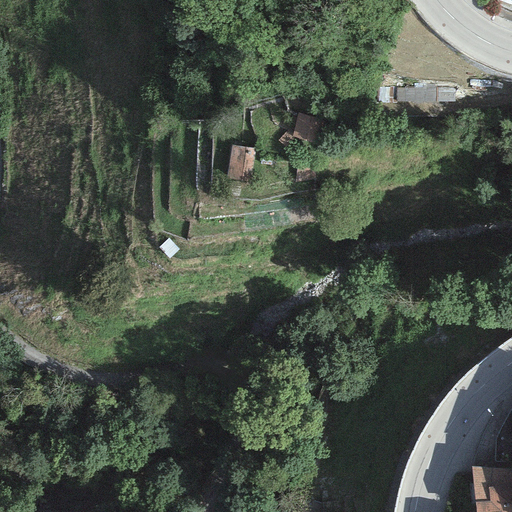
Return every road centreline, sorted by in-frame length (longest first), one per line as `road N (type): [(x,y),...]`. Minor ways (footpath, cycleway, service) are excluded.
road 1 (track): [(0,334),(77,375),(118,379),(205,361),(231,371),(250,406),(238,449),(215,487)]
road 2 (track): [(511,102),(381,110),(300,100),(242,0)]
road 3 (tertiary): [(414,511),(450,423),(511,363)]
